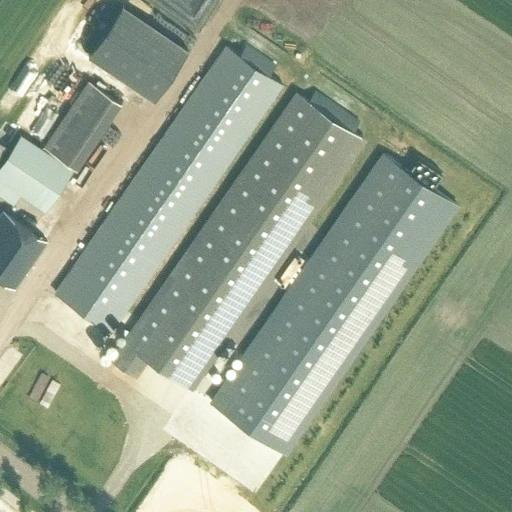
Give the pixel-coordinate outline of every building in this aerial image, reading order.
[(122,3),(88,54),(153,98),(187,47),(122,3)] [(280,83),(227,46),(56,292),(109,329),(280,83)] [(21,122),(43,138),(73,96),(51,80),(21,122)] [(359,120),(315,89),(308,98),(295,89),(109,358),(136,377),(150,357),(194,387),(365,139),(352,130),(359,120)] [(73,168),(20,132),(0,161),(0,180),(44,211),(73,168)] [(459,204),(385,153),(201,419),(224,435),(237,417),(287,452),(459,204)] [(44,240),(2,210),(0,214),(0,278),(12,287),(44,240)]
